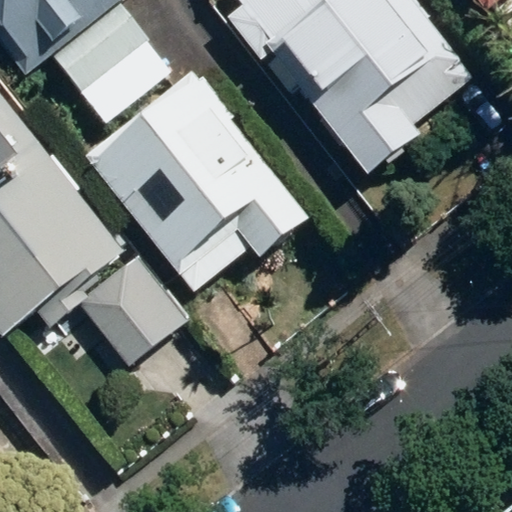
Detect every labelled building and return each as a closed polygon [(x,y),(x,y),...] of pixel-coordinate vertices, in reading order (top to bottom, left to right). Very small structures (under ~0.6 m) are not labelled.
[(0,0),(0,22),(41,74),(134,0),(0,0)] [(242,0),(387,184),(443,141),(434,129),(491,85),(424,0),(242,0)] [(511,0),(502,0),(511,12),(511,0)] [(189,71),(136,6),(67,63),(120,127),(189,71)] [(272,264),(324,223),(208,78),(106,160),(207,286),(258,245),(272,264)] [(0,92),(0,319),(17,342),(138,251),(12,83),(0,92)] [(191,330),(140,266),(94,302),(145,367),(191,330)]
